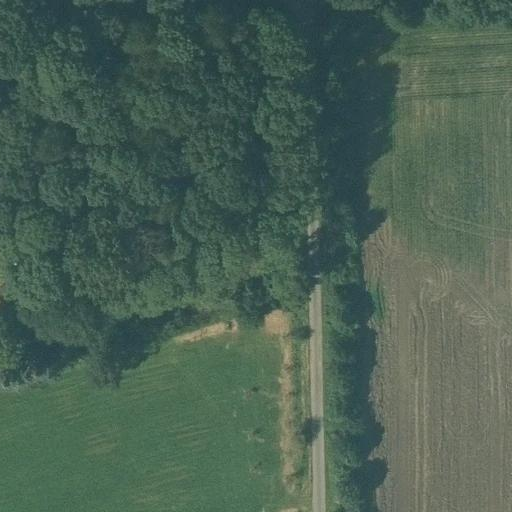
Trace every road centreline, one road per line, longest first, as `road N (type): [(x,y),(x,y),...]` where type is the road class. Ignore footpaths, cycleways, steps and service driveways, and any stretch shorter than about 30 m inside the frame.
road 1 (unclassified): [(318,0),(328,511)]
road 2 (unclassified): [(165,0),(0,8)]
